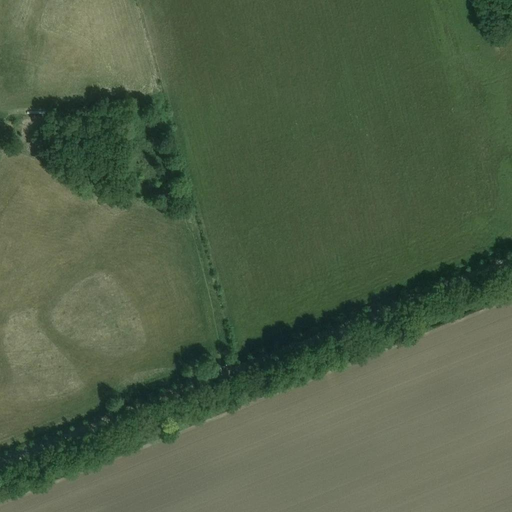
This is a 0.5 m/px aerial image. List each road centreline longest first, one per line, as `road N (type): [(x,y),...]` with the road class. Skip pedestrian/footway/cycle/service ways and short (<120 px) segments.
road 1 (track): [(511,259),(232,371)]
road 2 (track): [(232,371),(0,463)]
